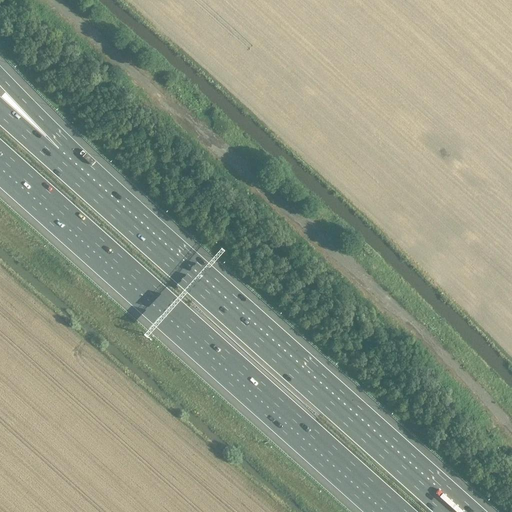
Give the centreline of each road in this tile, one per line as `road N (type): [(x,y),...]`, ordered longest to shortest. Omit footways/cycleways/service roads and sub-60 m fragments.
road 1 (motorway): [(455,511),(51,150)]
road 2 (motorway): [(0,162),(392,511)]
